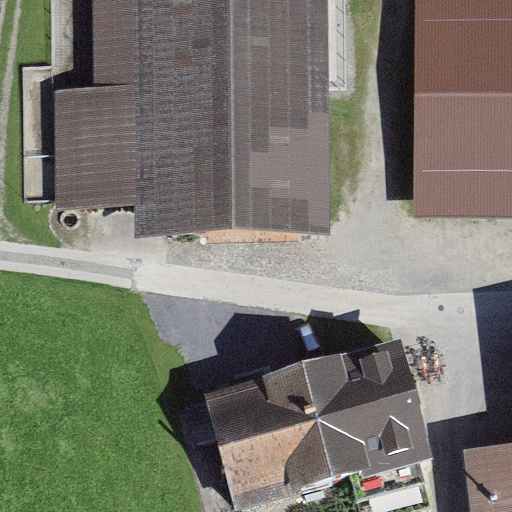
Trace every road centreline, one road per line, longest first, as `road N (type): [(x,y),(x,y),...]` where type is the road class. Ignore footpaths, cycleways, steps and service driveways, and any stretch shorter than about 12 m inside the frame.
road 1 (track): [(0,260),(364,309),(511,307)]
road 2 (track): [(406,0),(381,111),(364,309)]
road 3 (track): [(452,511),(458,312)]
